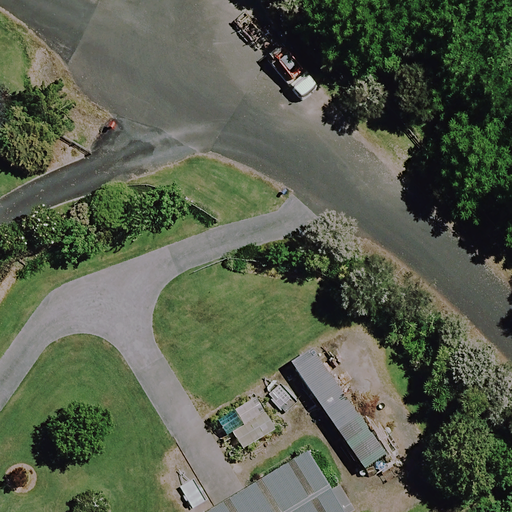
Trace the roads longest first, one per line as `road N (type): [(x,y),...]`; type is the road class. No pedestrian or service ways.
road 1 (residential): [(511,338),(403,225),(250,117),(154,63)]
road 2 (residential): [(154,63),(40,0)]
